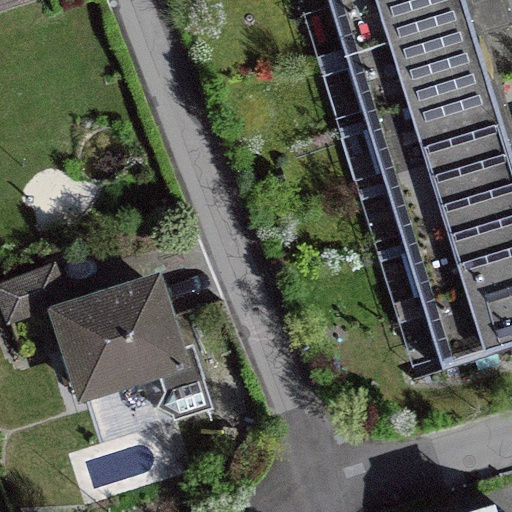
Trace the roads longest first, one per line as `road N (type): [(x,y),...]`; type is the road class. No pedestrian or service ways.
road 1 (residential): [(135,0),(304,429),(315,491)]
road 2 (residential): [(315,491),(511,433)]
